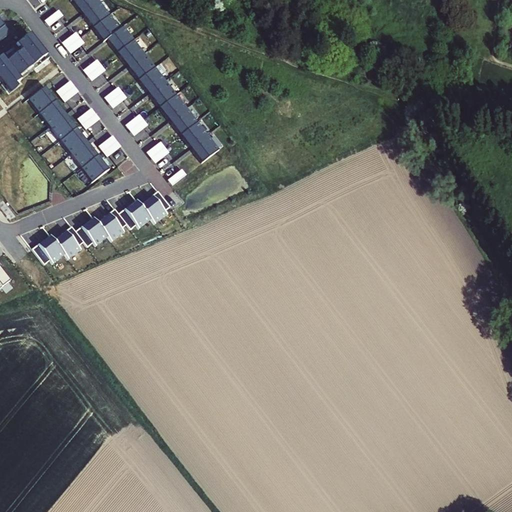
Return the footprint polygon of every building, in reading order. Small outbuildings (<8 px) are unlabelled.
[(95,0),(72,0),(71,1),(102,42),(106,40),(201,165),(217,152),(122,28),(119,30),(95,0)] [(57,11),(43,22),(47,28),(62,17),(57,11)] [(0,19),(0,41),(11,33),(0,19)] [(20,81),(17,78),(32,67),(34,70),(48,60),(29,34),(16,44),(14,41),(0,51),(0,56),(0,57),(0,56),(0,83),(6,92),(20,81)] [(75,34),(60,45),(69,56),(83,45),(75,34)] [(96,61),(81,72),(90,83),(104,72),(96,61)] [(70,82),(56,92),(64,103),(78,93),(70,82)] [(44,88),(27,100),(91,184),(108,171),(44,88)] [(117,89),(102,100),(111,110),(125,99),(117,89)] [(91,109),(77,120),(85,131),(99,120),(91,109)] [(138,116),(124,127),(132,138),(146,127),(138,116)] [(112,137),(98,147),(106,158),(120,147),(112,137)] [(159,144),(145,155),(153,165),(167,155),(159,144)] [(180,172),(166,182),(170,188),(185,177),(180,172)] [(157,194),(139,207),(149,220),(153,226),(165,216),(163,214),(168,209),(157,194)] [(139,207),(135,203),(117,216),(125,226),(129,231),(134,227),(137,230),(149,220),(139,207)] [(114,212),(96,225),(106,238),(110,243),(122,234),(120,231),(125,226),(117,216),(114,212)] [(96,225),(92,220),(74,234),(82,244),(86,249),(91,244),(94,248),(106,238),(96,225)] [(70,229),(53,242),(63,256),(67,261),(79,251),(77,248),(82,244),(74,234),(70,229)] [(53,242),(49,238),(31,251),(43,266),(48,262),(51,265),(63,256),(53,242)] [(0,288),(9,282),(0,268),(0,288)]
